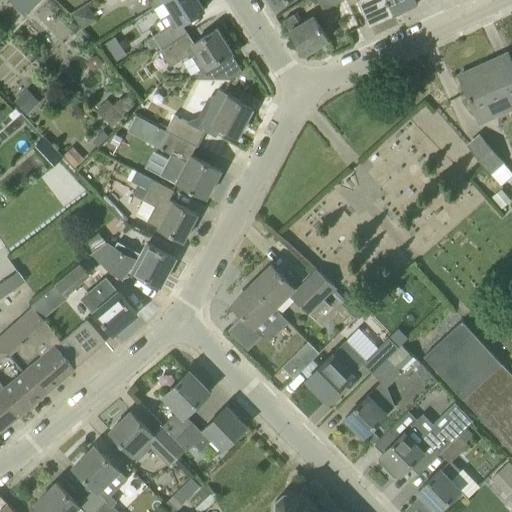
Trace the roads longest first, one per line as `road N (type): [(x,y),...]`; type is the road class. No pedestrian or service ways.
road 1 (residential): [(369,511),(183,318)]
road 2 (residential): [(183,318),(300,99)]
road 3 (residential): [(0,469),(183,318)]
road 4 (residential): [(300,99),(333,72),(498,0)]
